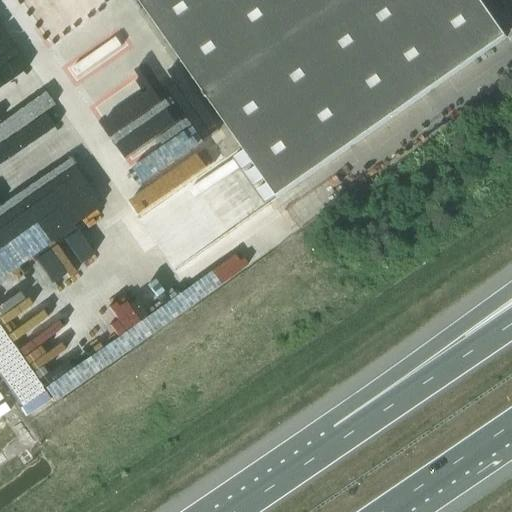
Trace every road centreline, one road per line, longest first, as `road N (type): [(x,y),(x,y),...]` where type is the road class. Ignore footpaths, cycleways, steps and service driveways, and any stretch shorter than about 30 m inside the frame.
road 1 (unknown): [(0,1),(173,238)]
road 2 (motorway): [(511,289),(337,438)]
road 3 (motorway): [(511,320),(337,438)]
road 4 (motorway): [(384,511),(511,425)]
road 5 (motorway): [(337,438),(229,511)]
